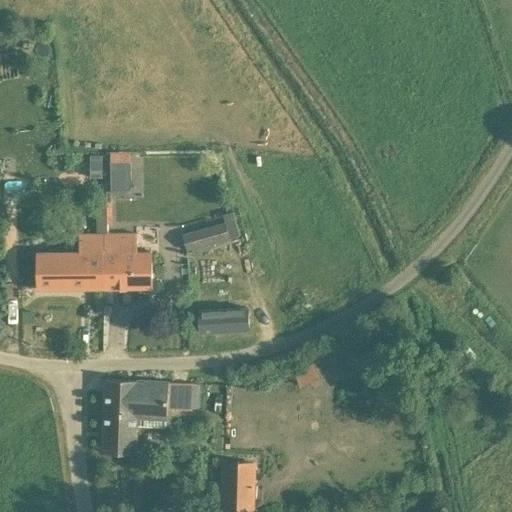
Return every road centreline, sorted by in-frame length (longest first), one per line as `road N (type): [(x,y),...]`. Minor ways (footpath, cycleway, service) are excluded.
road 1 (unclassified): [(65,367),(212,362),(291,345),(397,284),(452,232),(511,146)]
road 2 (unclassified): [(87,511),(65,367)]
